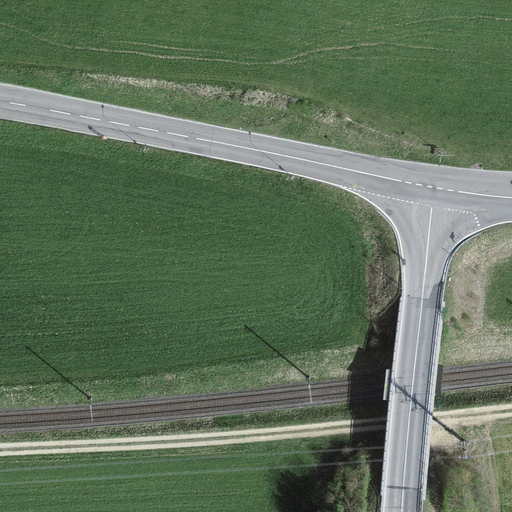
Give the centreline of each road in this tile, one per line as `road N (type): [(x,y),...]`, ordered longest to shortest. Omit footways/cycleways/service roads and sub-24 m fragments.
road 1 (track): [(511,409),(0,449)]
road 2 (primary): [(0,100),(434,184)]
road 3 (primary): [(434,184),(401,511)]
